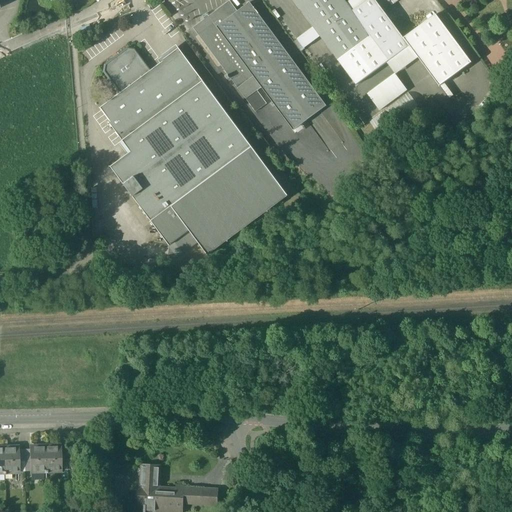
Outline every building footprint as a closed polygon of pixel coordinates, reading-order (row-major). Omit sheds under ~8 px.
[(344,0),(293,0),(313,27),(321,37),(338,61),(371,37),(353,12),(344,0)] [(403,37),(375,0),(368,0),(353,12),(371,37),(389,61),(410,46),(403,37)] [(229,2),(193,29),(198,36),(214,24),(216,28),(237,12),(229,2)] [(237,12),(216,28),(214,24),(198,36),(238,89),(254,78),(261,88),(293,131),(326,107),(249,3),(237,12)] [(436,13),(403,37),(410,46),(417,57),(439,87),(472,62),(436,13)] [(321,37),(313,27),(294,42),(301,51),(305,49),(321,37)] [(371,37),(338,61),(357,86),(389,61),(371,37)] [(417,57),(410,46),(389,61),(397,72),(417,57)] [(118,94),(98,109),(123,142),(203,82),(179,49),(149,71),(118,94)] [(118,58),(114,61),(114,62),(112,63),(110,61),(103,66),(102,73),(118,94),(149,71),(133,50),(126,49),(119,54),(121,57),(119,58),(118,58)] [(511,56),(492,77),(501,89),(511,76),(511,56)] [(395,74),(368,94),(380,111),(408,91),(395,74)] [(254,78),(238,89),(246,100),(257,91),(261,88),(254,78)] [(203,82),(123,142),(131,153),(111,168),(151,223),(252,149),(203,82)] [(257,91),(246,100),(256,113),(267,104),(257,91)] [(252,149),(151,223),(169,247),(189,232),(207,257),(288,197),(252,149)] [(60,446),(45,447),(46,471),(47,471),(60,471),(60,449),(60,446)] [(45,447),(30,447),(30,450),(30,462),(31,471),(44,471),(46,471),(45,447)] [(18,448),(3,448),(4,472),(5,472),(18,472),(18,462),(18,450),(18,448)] [(160,466),(142,465),(140,490),(139,490),(138,502),(146,502),(146,506),(145,506),(144,511),(169,511),(169,507),(184,508),(184,504),(185,488),(185,487),(176,486),(176,489),(159,488),(160,466)] [(203,489),(185,488),(184,504),(202,505),(203,489)] [(219,490),(203,489),(202,505),(218,506),(219,490)]
